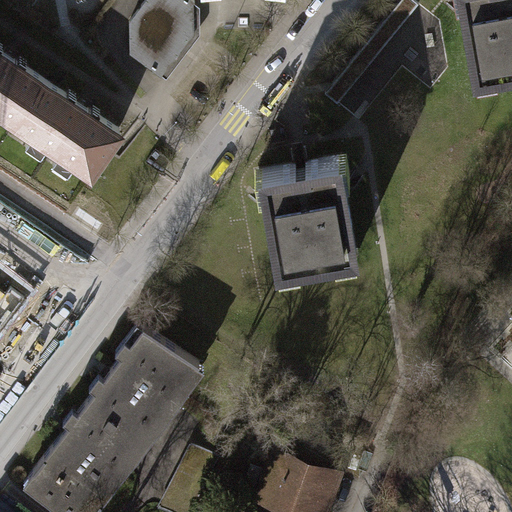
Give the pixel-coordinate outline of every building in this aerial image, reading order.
[(126,51),(157,74),(191,32),(190,0),(139,0),(126,16),(126,51)] [(511,0),(461,0),(473,70),(511,63),(511,0)] [(0,111),(88,170),(116,127),(0,49),(0,111)] [(259,168),(275,259),(352,246),(336,155),(259,168)] [(0,192),(40,217),(51,199),(0,167),(0,192)] [(62,511),(101,511),(203,363),(141,320),(27,487),(62,511)] [(191,439),(165,504),(185,511),(196,511),(221,451),(191,439)] [(250,495),(295,511),(304,511),(323,463),(270,443),(250,495)] [(481,511),(472,480),(435,491),(441,511),(481,511)]
